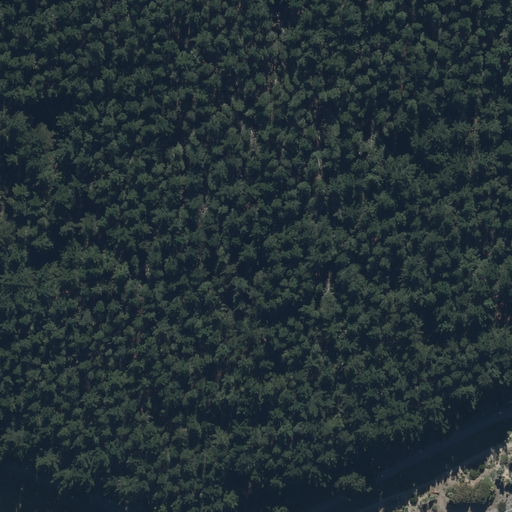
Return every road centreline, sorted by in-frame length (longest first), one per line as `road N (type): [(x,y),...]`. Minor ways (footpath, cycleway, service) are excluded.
road 1 (track): [(511,415),(295,511)]
road 2 (track): [(0,455),(140,511)]
